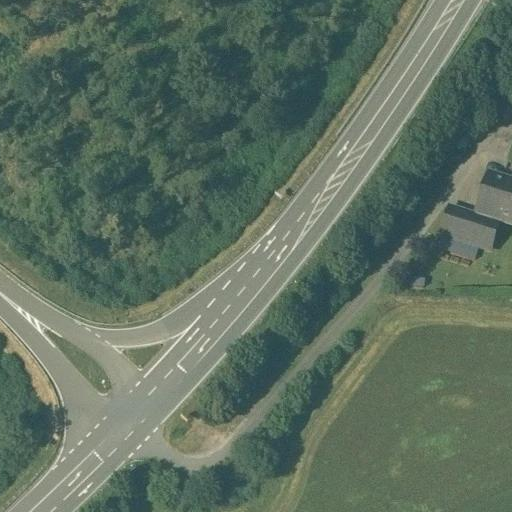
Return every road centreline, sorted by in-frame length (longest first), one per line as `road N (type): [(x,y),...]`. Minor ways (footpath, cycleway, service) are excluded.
road 1 (secondary): [(460,0),(316,216),(221,328)]
road 2 (secondary): [(221,328),(106,343),(39,331)]
road 3 (secondary): [(221,328),(129,426)]
road 4 (trunk): [(39,331),(81,366),(129,426)]
road 5 (secondary): [(129,426),(40,511)]
